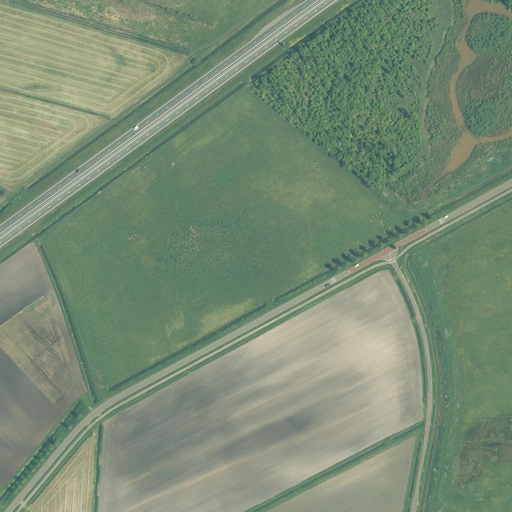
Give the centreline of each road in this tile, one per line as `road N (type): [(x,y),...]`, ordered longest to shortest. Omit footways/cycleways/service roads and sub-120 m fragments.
road 1 (tertiary): [(8,511),(113,400),(389,251)]
road 2 (trunk): [(0,243),(331,0)]
road 3 (trunk): [(313,0),(0,230)]
road 4 (track): [(270,0),(15,191),(0,185)]
road 5 (unclassified): [(412,511),(429,376),(420,323),(389,251)]
road 6 (tertiary): [(389,251),(511,182)]
